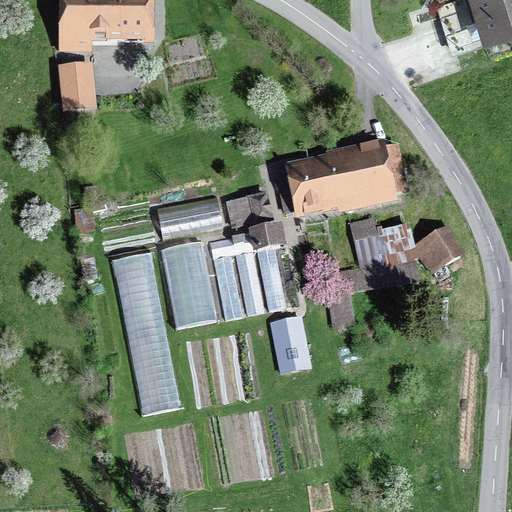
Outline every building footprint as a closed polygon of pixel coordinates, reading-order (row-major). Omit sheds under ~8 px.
[(60,40),(60,51),(92,52),(92,33),(146,34),(145,0),(67,0),(67,40),(60,40)] [(489,34),(511,26),(511,0),(461,0),(441,7),(456,54),(492,42),(489,34)] [(89,68),(62,71),(66,111),(93,108),(89,68)] [(292,173),(278,176),(285,214),(403,189),(395,152),(317,168),(316,163),(291,168),(292,173)] [(266,196),(229,202),(232,227),(270,222),(266,196)] [(216,197),(157,208),(164,243),(223,232),(216,197)] [(351,226),(354,241),(376,237),(373,222),(351,226)] [(277,230),(210,243),(225,322),(243,318),(231,257),(236,256),(248,317),(265,314),(253,253),(257,252),(269,313),(286,309),(275,249),(280,248),(277,230)] [(445,232),(417,248),(433,274),(460,257),(445,232)] [(202,244),(161,252),(177,330),(217,322),(202,244)] [(115,258),(144,416),(182,409),(153,251),(115,258)] [(330,296),(334,326),(353,324),(348,294),(418,283),(415,263),(330,276),(333,296),(330,296)] [(301,319),(271,325),(281,374),(310,369),(301,319)]
